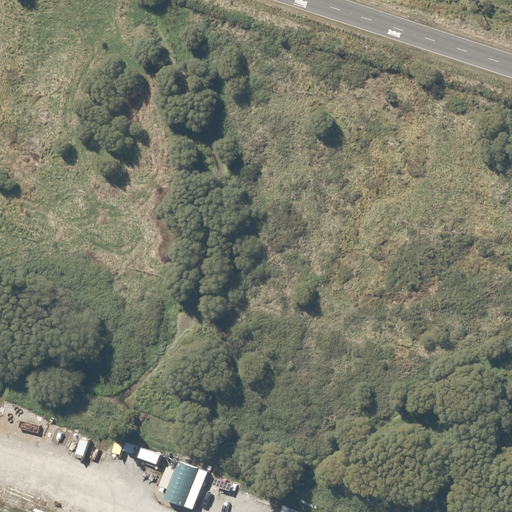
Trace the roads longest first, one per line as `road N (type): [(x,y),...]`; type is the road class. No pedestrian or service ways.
road 1 (secondary): [(310,0),(511,65)]
road 2 (track): [(144,511),(18,461)]
